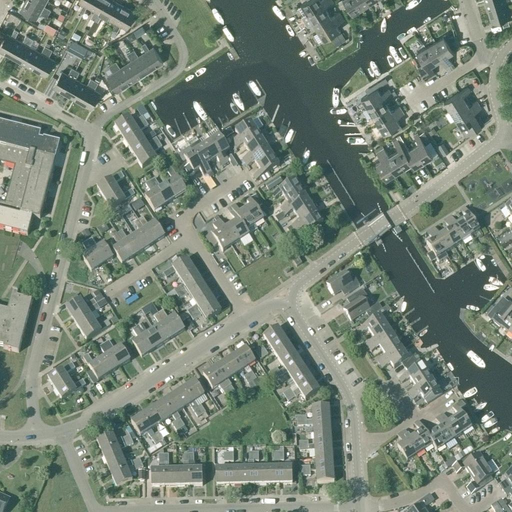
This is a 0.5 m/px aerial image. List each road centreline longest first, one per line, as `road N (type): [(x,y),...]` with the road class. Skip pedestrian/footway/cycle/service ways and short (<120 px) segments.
road 1 (residential): [(34,436),(30,376),(93,135)]
road 2 (unclassified): [(291,304),(300,283),(493,144)]
road 3 (residential): [(62,432),(247,319)]
road 4 (unclassified): [(359,506),(151,511)]
road 5 (residential): [(93,135),(103,119),(181,64),(180,45),(152,0)]
road 6 (unclassified): [(356,439),(347,393),(291,304)]
